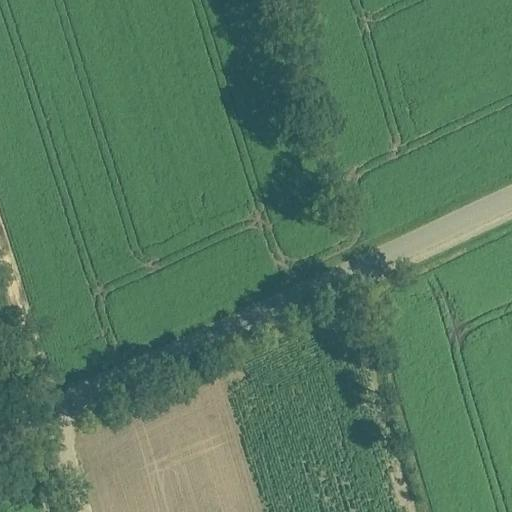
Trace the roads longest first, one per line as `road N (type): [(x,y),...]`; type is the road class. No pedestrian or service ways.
road 1 (tertiary): [(511,199),(0,435)]
road 2 (track): [(52,411),(0,250)]
